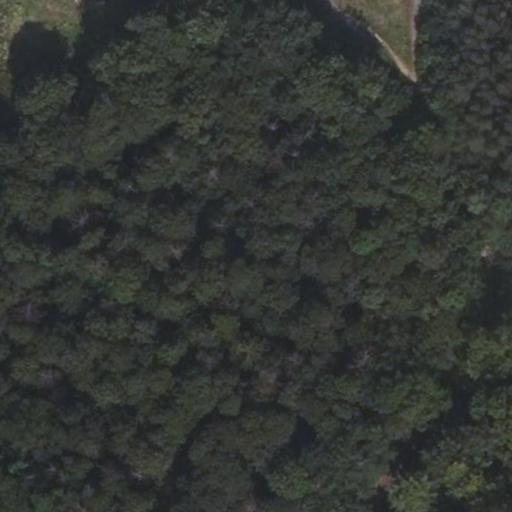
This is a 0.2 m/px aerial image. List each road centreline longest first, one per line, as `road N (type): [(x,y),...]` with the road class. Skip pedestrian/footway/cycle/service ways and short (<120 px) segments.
road 1 (track): [(412,89),(448,155),(496,323)]
road 2 (track): [(369,511),(473,362)]
road 3 (track): [(478,511),(473,362)]
road 4 (track): [(323,0),(412,89)]
